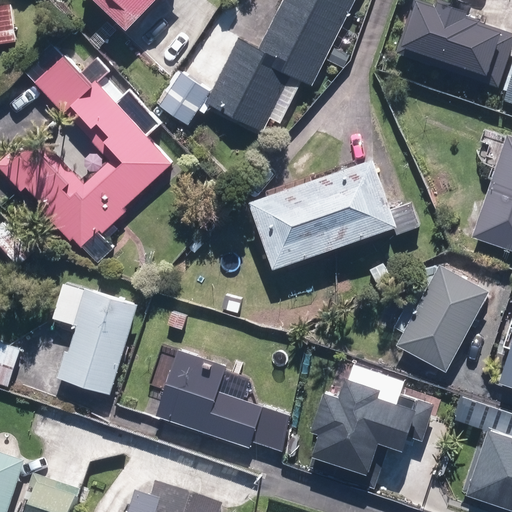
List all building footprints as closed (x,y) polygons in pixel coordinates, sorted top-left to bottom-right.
[(95,0),(131,33),(163,0),(95,0)] [(206,102),(265,131),(293,74),(314,84),(354,0),(282,0),(260,46),(239,36),(206,102)] [(439,0),(437,6),(418,0),(414,0),(397,55),(498,88),(511,45),(511,30),(467,16),(470,8),(444,0),(439,0)] [(0,4),(0,42),(15,40),(10,3),(0,4)] [(75,235),(98,262),(114,247),(99,230),(101,228),(104,231),(127,210),(124,206),(173,161),(148,134),(162,122),(130,88),(118,100),(100,80),(110,70),(98,57),(82,72),(54,41),(24,67),(65,113),(68,111),(111,159),(85,183),(43,137),(27,152),(20,143),(0,160),(0,163),(23,189),(27,185),(45,204),(42,206),(71,238),(75,235)] [(209,92),(179,74),(159,106),(189,124),(209,92)] [(474,235),(511,247),(511,132),(509,131),(474,235)] [(252,198),(275,267),(398,225),(400,231),(421,224),(413,200),(393,207),(376,156),(252,198)] [(0,223),(0,242),(15,259),(27,248),(2,221),(0,223)] [(173,233),(180,239),(189,230),(183,223),(173,233)] [(370,268),(376,282),(390,276),(383,262),(370,268)] [(440,265),(396,346),(445,372),(488,291),(440,265)] [(58,376),(112,393),(141,301),(87,285),(75,325),(78,325),(71,349),(67,348),(58,376)] [(168,323),(184,328),(188,313),(172,309),(168,323)] [(0,384),(7,387),(20,349),(0,342),(0,384)] [(511,345),(500,383),(511,386),(511,345)] [(253,439),(281,449),(293,414),(221,389),(230,364),(181,346),(157,413),(250,446),(253,439)] [(377,392),(344,382),(339,398),(325,394),(312,432),(319,434),(309,467),(375,487),(388,448),(402,452),(407,436),(423,441),(434,406),(418,401),(415,411),(375,399),(377,392)] [(511,411),(462,396),(455,420),(487,431),(466,497),(511,511),(511,411)] [(0,453),(0,511),(8,511),(25,462),(0,453)] [(73,511),(82,491),(36,475),(22,511),(73,511)] [(224,511),(226,508),(157,483),(152,497),(135,491),(127,511),(224,511)]
